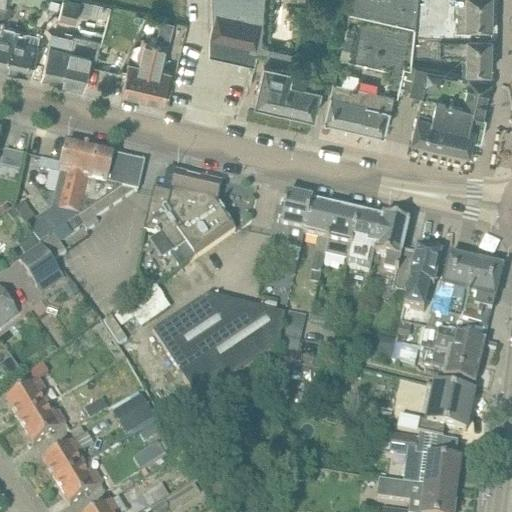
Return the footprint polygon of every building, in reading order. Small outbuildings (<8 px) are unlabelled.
[(0,0),(0,19),(9,7),(5,5),(6,0),(0,0)] [(71,0),(62,0),(58,18),(74,22),(77,13),(79,2),(71,0)] [(107,17),(110,6),(84,0),(79,0),(79,2),(77,13),(88,16),(89,13),(107,17)] [(210,32),(209,39),(209,55),(254,66),(256,54),(255,54),(261,25),(263,0),(211,0),(212,27),(210,32)] [(349,0),(333,73),(331,85),(323,119),(383,132),(393,92),(397,93),(404,63),(410,65),(416,0),(349,0)] [(491,38),(491,0),(416,0),(414,38),(491,38)] [(110,6),(107,17),(101,41),(73,35),(73,37),(62,83),(83,88),(90,57),(96,58),(100,44),(128,53),(147,16),(128,11),(128,12),(110,6)] [(0,67),(5,69),(15,29),(3,27),(4,22),(1,21),(11,8),(9,7),(0,19),(0,67)] [(161,19),(156,38),(169,41),(173,23),(161,19)] [(15,29),(5,69),(30,75),(39,35),(15,29)] [(41,78),(62,83),(73,37),(66,35),(65,37),(51,34),(48,46),(49,46),(41,78)] [(490,72),(491,38),(414,38),(413,56),(462,57),(462,72),(490,72)] [(142,96),(155,41),(142,39),(136,64),(128,62),(121,92),(142,96)] [(167,44),(155,41),(142,96),(163,101),(170,72),(161,70),(167,44)] [(267,48),(264,56),(262,70),(261,75),(260,75),(254,103),(284,110),(290,82),(289,82),(295,53),(267,48)] [(320,82),(331,85),(333,73),(311,68),(307,86),(290,82),(284,110),(313,116),(320,82)] [(452,73),(428,68),(417,114),(416,113),(410,139),(411,139),(469,152),(474,128),(479,129),(481,117),(482,117),(488,92),(489,88),(490,82),(452,73)] [(40,243),(65,226),(75,219),(119,189),(133,192),(138,189),(144,163),(113,156),(114,153),(67,142),(60,173),(51,211),(27,227),(40,243)] [(157,231),(172,254),(181,268),(235,231),(217,205),(222,183),(175,172),(175,174),(167,171),(161,191),(154,189),(144,231),(154,233),(157,231)] [(75,219),(65,226),(72,235),(83,226),(87,231),(98,223),(95,218),(133,192),(119,189),(75,219)] [(304,237),(312,204),(312,201),(286,195),(283,211),(277,210),(269,247),(285,251),(285,248),(301,252),(304,237)] [(6,204),(0,208),(0,215),(1,216),(10,209),(6,204)] [(321,275),(325,255),(336,210),(312,204),(304,237),(318,240),(308,281),(318,283),(320,274),(321,275)] [(325,255),(348,260),(359,215),(336,210),(325,255)] [(382,220),(359,215),(348,260),(346,267),(370,273),(374,255),(373,255),(382,220)] [(405,296),(415,256),(402,253),(409,223),(382,217),(382,220),(373,255),(374,255),(387,258),(384,272),(395,274),(391,293),(405,296)] [(23,254),(37,245),(30,234),(16,243),(23,254)] [(66,252),(54,235),(42,244),(54,260),(66,252)] [(21,257),(17,260),(37,289),(60,273),(40,244),(21,257)] [(415,256),(405,296),(407,296),(404,307),(423,312),(429,287),(434,288),(441,255),(416,249),(415,256)] [(461,323),(468,296),(475,263),(449,257),(441,289),(453,292),(447,316),(435,314),(431,331),(439,333),(458,337),(461,323)] [(468,296),(494,302),(502,269),(475,263),(468,296)] [(0,328),(5,325),(19,315),(0,288),(0,287),(0,328)] [(156,287),(114,316),(122,328),(137,317),(144,326),(170,308),(156,287)] [(285,314),(250,306),(208,296),(153,333),(200,402),(276,352),(285,314)] [(468,296),(461,323),(476,326),(480,310),(491,312),(494,302),(468,296)] [(312,312),(310,321),(332,326),(334,317),(312,312)] [(288,313),(284,326),(302,330),(305,317),(288,313)] [(112,318),(104,323),(119,346),(127,341),(112,318)] [(399,322),(396,336),(408,339),(411,325),(399,322)] [(461,323),(458,337),(484,343),(487,329),(476,326),(461,323)] [(299,342),(302,330),(284,326),(282,338),(299,342)] [(392,360),(395,346),(394,345),(396,338),(372,332),(367,354),(392,360)] [(484,343),(458,337),(439,333),(435,353),(480,364),(485,343),(484,343)] [(10,351),(19,345),(12,336),(0,344),(0,375),(4,380),(22,368),(10,351)] [(297,353),(299,342),(282,338),(279,349),(297,353)] [(402,345),(398,363),(414,367),(418,349),(402,345)] [(326,362),(303,356),(279,350),(275,367),(298,373),(300,366),(323,372),(326,362)] [(480,364),(435,353),(426,351),(423,365),(445,370),(443,379),(475,386),(480,364)] [(19,423),(47,406),(42,397),(46,395),(37,381),(6,400),(19,423)] [(473,395),(453,391),(435,387),(428,422),(419,420),(416,434),(442,439),(445,427),(465,431),(473,395)] [(125,435),(154,418),(141,396),(112,414),(125,435)] [(101,399),(83,410),(89,420),(107,409),(101,399)] [(47,406),(19,423),(33,445),(65,426),(58,415),(54,417),(47,406)] [(211,451),(240,455),(242,443),(230,441),(230,440),(213,437),(211,451)] [(405,455),(413,456),(413,455),(415,442),(391,439),(389,453),(405,455)] [(56,483),(83,466),(78,457),(82,455),(74,441),(42,460),(56,483)] [(142,469),(167,455),(161,444),(136,457),(142,469)] [(458,476),(460,460),(413,455),(413,456),(405,455),(401,483),(451,490),(453,475),(458,476)] [(83,466),(56,483),(70,505),(101,486),(94,474),(90,477),(83,466)] [(215,472),(200,482),(218,509),(242,509),(215,472)] [(449,503),(451,490),(401,483),(378,480),(376,498),(409,502),(408,511),(382,509),(365,507),(364,511),(453,511),(454,504),(449,503)] [(161,484),(140,497),(147,510),(168,497),(161,484)] [(178,493),(150,511),(164,511),(169,510),(169,511),(178,505),(183,501),(178,493)] [(92,511),(123,511),(126,510),(119,498),(111,502),(110,501),(92,511)]
